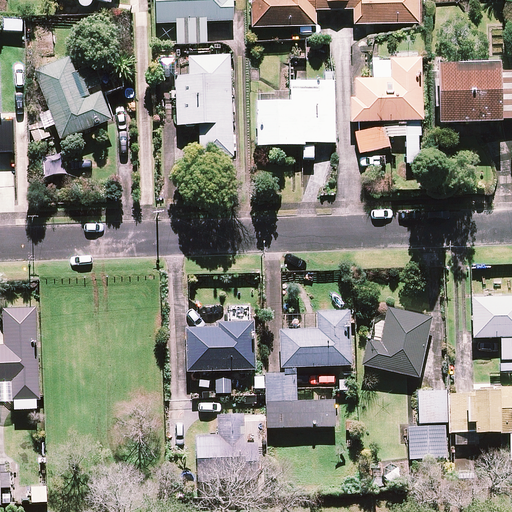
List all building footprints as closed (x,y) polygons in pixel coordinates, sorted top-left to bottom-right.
[(232,23),(231,0),(155,0),(156,25),(176,25),(177,46),(206,45),(205,24),(232,23)] [(355,5),(355,0),(250,0),(251,30),(316,30),(316,13),(355,13),(355,5)] [(355,13),(355,25),(418,25),(418,5),(418,0),(359,0),(359,5),(355,5),(355,13)] [(176,48),(154,48),(153,78),(176,78),(176,48)] [(103,99),(93,69),(76,74),(71,60),(35,72),(48,113),(39,116),(43,131),(55,127),(59,141),(111,123),(103,99)] [(231,160),(230,60),(190,60),(190,79),(176,79),(176,127),(198,127),(198,160),(231,160)] [(114,62),(93,69),(103,99),(124,92),(114,62)] [(405,124),(422,124),(421,62),(373,63),(374,81),(353,82),(354,125),(405,124)] [(499,126),(497,67),(435,69),(436,127),(499,126)] [(335,146),(333,85),(290,86),(290,94),(256,95),(258,148),(335,146)] [(420,138),(422,138),(422,124),(405,124),(406,167),(421,166),(420,138)] [(383,127),(353,134),(358,154),(388,148),(383,127)] [(511,299),(473,298),(472,338),(500,339),(500,361),(511,361),(511,299)] [(226,306),(227,326),(186,327),(187,373),(253,372),(252,325),(248,325),(248,305),(226,306)] [(0,403),(40,402),(38,311),(4,312),(5,348),(0,348),(0,403)] [(429,318),(385,311),(379,346),(364,344),(360,369),(420,378),(429,318)] [(322,405),(294,405),(295,369),(350,369),(351,314),(340,314),(339,331),(281,330),(280,375),(265,375),(264,429),(332,429),(333,405),(322,405)] [(333,405),(344,405),(344,379),(322,379),(322,405),(333,405)] [(449,435),(478,435),(509,436),(509,461),(511,461),(511,391),(473,391),(473,395),(449,395),(449,435)] [(418,393),(417,426),(447,426),(447,393),(418,393)] [(446,428),(408,429),(408,460),(446,460),(446,428)] [(14,490),(9,490),(9,468),(0,468),(0,506),(9,507),(15,507),(14,490)]
